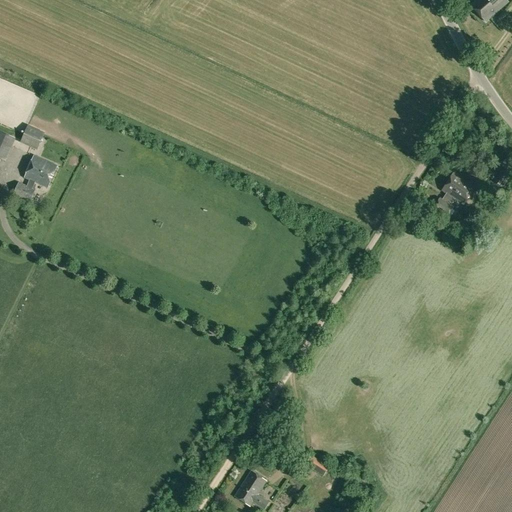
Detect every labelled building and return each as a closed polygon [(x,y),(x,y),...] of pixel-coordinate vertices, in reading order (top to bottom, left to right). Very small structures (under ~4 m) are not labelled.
[(476,0),(471,4),(486,21),(508,2),(506,0),(476,0)] [(21,142),(37,150),(45,133),(28,125),(21,142)] [(0,158),(6,161),(16,139),(0,131),(0,158)] [(14,194),(30,201),(35,189),(33,188),(36,182),(48,187),(57,165),(34,155),(25,177),(30,179),(27,185),(19,182),(14,194)] [(494,181),(505,189),(511,180),(511,171),(505,166),(494,181)] [(433,207),(448,216),(449,215),(451,216),(452,215),(455,212),(454,210),(453,209),(454,206),(451,204),(454,198),(464,204),(476,186),(454,172),(442,190),(447,194),(443,200),(439,197),(433,207)] [(264,441),(273,447),(279,438),(269,432),(264,441)] [(306,465),(324,476),(329,467),(311,456),(306,465)] [(253,502),(265,510),(269,502),(257,495),(267,481),(251,471),(235,496),(250,506),(253,502)]
